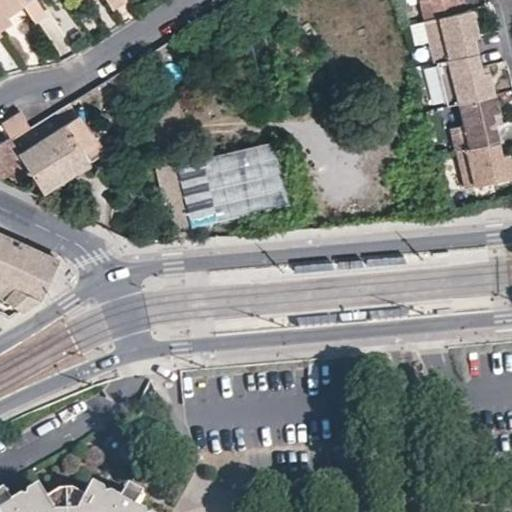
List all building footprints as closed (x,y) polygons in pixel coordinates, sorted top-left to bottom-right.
[(18,3),(16,0),(0,0),(0,24),(6,20),(2,14),(18,3)] [(35,0),(16,0),(18,3),(30,20),(43,11),(35,0)] [(462,0),(418,0),(424,20),(465,10),(462,0)] [(477,36),(470,9),(465,10),(424,20),(433,63),(434,62),(476,53),(472,37),(477,36)] [(479,67),(476,53),(434,62),(444,106),(457,103),(491,95),(484,66),(479,67)] [(419,89),(417,79),(408,82),(410,92),(419,89)] [(500,125),(493,95),(491,95),(457,103),(463,126),(449,129),(454,151),(496,141),(493,127),(500,125)] [(7,134),(0,138),(0,175),(10,168),(17,179),(29,171),(41,189),(102,149),(70,101),(29,126),(10,138),(7,134)] [(123,122),(114,106),(104,112),(114,127),(123,122)] [(0,121),(0,122),(7,134),(10,138),(29,126),(18,110),(0,121)] [(275,139),(184,160),(199,224),(290,204),(275,139)] [(500,156),(496,141),(454,151),(463,189),(511,178),(511,172),(508,155),(500,156)] [(199,224),(184,160),(175,162),(156,166),(170,238),(190,237),(188,227),(199,224)] [(0,278),(39,297),(55,257),(0,232),(0,278)] [(0,294),(22,309),(39,298),(39,297),(0,278),(0,294)] [(17,311),(22,309),(0,294),(0,308),(10,315),(17,311)] [(137,511),(142,503),(149,490),(135,482),(126,496),(99,480),(92,491),(81,484),(64,484),(51,492),(43,483),(17,499),(9,486),(0,490),(0,504),(2,508),(4,511),(137,511)] [(157,511),(142,503),(137,511),(157,511)]
